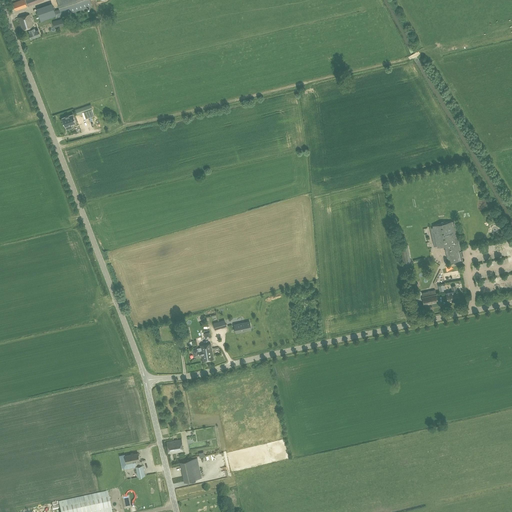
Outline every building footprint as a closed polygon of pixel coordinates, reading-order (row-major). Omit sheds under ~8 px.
[(16,10),(27,6),(24,0),(20,0),(13,3),(16,10)] [(55,10),(58,17),(92,6),(89,0),(56,0),(57,1),(59,8),(55,10)] [(57,15),(52,3),(37,8),(41,21),(57,15)] [(33,26),(30,14),(18,17),(21,30),(33,26)] [(52,21),(54,28),(65,25),(63,18),(52,21)] [(30,32),(29,33),(31,38),(40,35),(38,29),(35,31),(34,27),(29,29),(30,32)] [(90,103),(73,108),(74,113),(91,109),(90,103)] [(66,130),(73,128),(72,127),(71,124),(76,123),(73,114),(62,118),(65,127),(66,129),(66,130)] [(103,120),(75,130),(78,138),(106,128),(103,120)] [(460,260),(459,252),(460,252),(454,222),(434,226),(438,247),(445,246),(449,263),(460,260)] [(408,247),(399,248),(402,264),(411,262),(408,247)] [(457,291),(455,286),(451,287),(452,292),(446,293),(448,301),(459,299),(457,291)] [(422,297),(424,304),(438,301),(436,294),(435,290),(422,293),(422,297)] [(209,317),(211,322),(221,319),(219,314),(209,317)] [(248,330),(248,327),(251,327),(249,321),(237,324),(238,326),(235,327),(236,333),(248,330)] [(198,349),(193,350),(194,357),(202,355),(203,361),(214,359),(211,344),(200,345),(201,351),(198,351),(198,349)] [(183,451),(181,439),(167,442),(169,454),(183,451)] [(143,465),(141,466),(140,462),(138,453),(125,456),(125,454),(120,455),(122,467),(125,469),(136,466),(138,477),(145,475),(143,465)] [(202,478),(197,458),(180,461),(184,481),(202,478)] [(59,503),(60,511),(111,511),(108,492),(59,503)]
